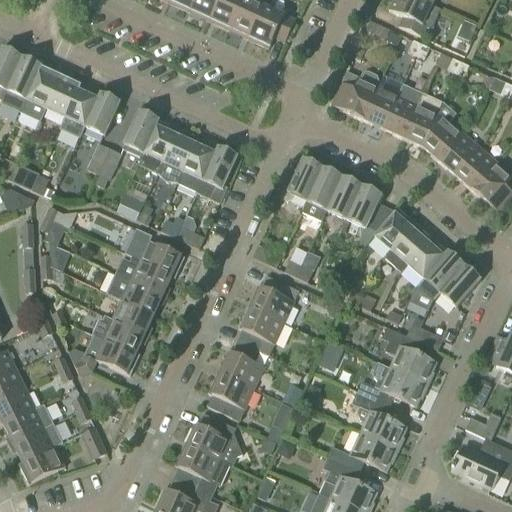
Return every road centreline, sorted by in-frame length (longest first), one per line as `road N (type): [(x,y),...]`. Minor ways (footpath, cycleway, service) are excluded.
road 1 (residential): [(80,511),(108,501),(131,464),(278,148)]
road 2 (residential): [(37,39),(278,148)]
road 3 (residential): [(488,247),(407,173),(291,121)]
road 4 (residential): [(426,483),(426,451),(511,267)]
road 5 (residential): [(302,98),(89,0)]
